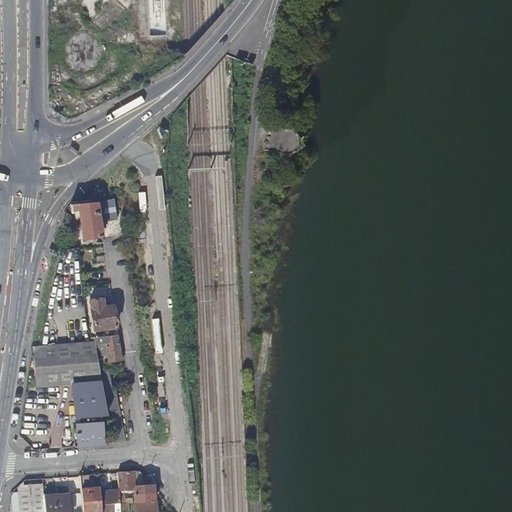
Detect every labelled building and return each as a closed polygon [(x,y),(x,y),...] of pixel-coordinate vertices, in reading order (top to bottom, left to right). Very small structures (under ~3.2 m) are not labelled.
[(97,201),(101,229),(104,228),(106,224),(106,222),(118,220),(115,199),(97,201)] [(76,211),(77,219),(80,219),(83,239),(102,236),(101,229),(97,201),(72,205),(73,211),(76,211)] [(90,301),(95,338),(118,336),(113,305),(104,307),(102,299),(90,301)] [(95,342),(97,353),(107,352),(108,356),(109,363),(121,361),(118,336),(95,338),(94,338),(95,342)] [(33,347),(35,389),(73,385),(76,418),(78,418),(78,426),(76,426),(78,447),(102,445),(100,416),(107,416),(103,391),(99,367),(97,357),(97,353),(95,342),(91,342),(40,346),(33,347)] [(99,367),(103,391),(116,389),(115,383),(110,383),(107,366),(99,367)] [(103,391),(107,416),(112,442),(124,440),(116,389),(103,391)] [(117,474),(119,491),(119,504),(125,504),(124,494),(127,493),(127,490),(133,490),(136,490),(135,486),(134,472),(117,474)] [(80,476),(82,511),(90,511),(90,502),(92,502),(92,499),(96,499),(96,489),(89,490),(89,476),(80,476)] [(133,490),(134,495),(154,493),(153,485),(135,486),(136,490),(133,490)] [(90,502),(90,511),(101,511),(100,489),(96,489),(96,499),(92,499),(92,502),(90,502)] [(101,492),(102,511),(120,511),(119,504),(119,491),(101,492)] [(134,495),(135,503),(136,503),(154,502),(154,493),(134,495)] [(44,497),(44,511),(71,511),(70,495),(44,497)] [(136,503),(136,511),(156,511),(156,502),(154,502),(136,503)]
